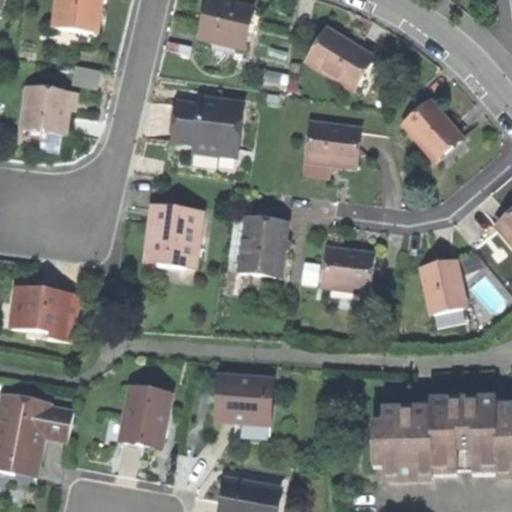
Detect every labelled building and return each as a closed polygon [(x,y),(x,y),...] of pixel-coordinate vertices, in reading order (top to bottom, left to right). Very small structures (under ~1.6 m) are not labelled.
[(58,0),(54,31),(98,36),(102,0),(58,0)] [(200,43),(244,53),(253,12),(230,7),(209,2),(200,43)] [(351,94),(371,61),(346,45),(327,33),(307,66),(351,94)] [(69,96),(27,91),(21,131),(42,135),(63,138),(69,96)] [(195,156),(237,161),(243,109),(202,103),(201,109),(182,107),(180,127),(177,146),(196,148),(195,156)] [(443,122),(428,106),(403,129),(434,165),(460,141),(443,122)] [(343,170),(354,171),(359,132),(310,126),(306,165),(328,168),(343,170)] [(326,183),(328,168),(306,165),(304,180),(326,183)] [(145,265),(196,271),(203,216),(152,209),(150,230),(145,265)] [(511,216),(495,232),(511,252),(511,216)] [(239,275),(280,281),(285,238),(286,228),(245,223),(239,275)] [(321,290),(349,294),(354,255),(338,253),(326,252),(321,290)] [(349,294),(369,297),(374,258),(364,257),(354,255),(349,294)] [(430,275),(419,277),(430,335),(465,328),(453,265),(439,268),(429,270),(430,275)] [(27,341),(71,347),(77,299),(56,297),(56,303),(47,302),(40,301),(35,294),(16,292),(11,333),(27,335),(27,341)] [(56,297),(35,294),(40,301),(47,302),(56,303),(56,297)] [(262,408),(271,409),(273,384),(218,379),(214,426),(231,427),(261,429),(262,408)] [(141,449),(161,452),(171,398),(130,391),(120,445),(141,449)] [(2,399),(0,408),(0,420),(8,422),(11,401),(2,399)] [(73,418),(48,413),(49,408),(11,401),(8,422),(0,420),(0,476),(2,477),(15,479),(16,473),(37,477),(42,452),(36,451),(38,441),(43,442),(67,446),(73,418)] [(432,463),(465,463),(465,404),(431,404),(431,413),(424,413),(382,413),(382,431),(372,431),(372,465),(384,465),(384,483),(432,482),(432,463)] [(511,411),(504,412),(498,412),(498,404),(465,404),(465,463),(498,462),(498,480),(511,480),(511,411)] [(269,430),(271,409),(262,408),(261,429),(269,430)] [(36,483),(37,477),(16,473),(15,479),(36,483)] [(276,511),(280,493),(227,483),(222,511),(221,511),(276,511)]
